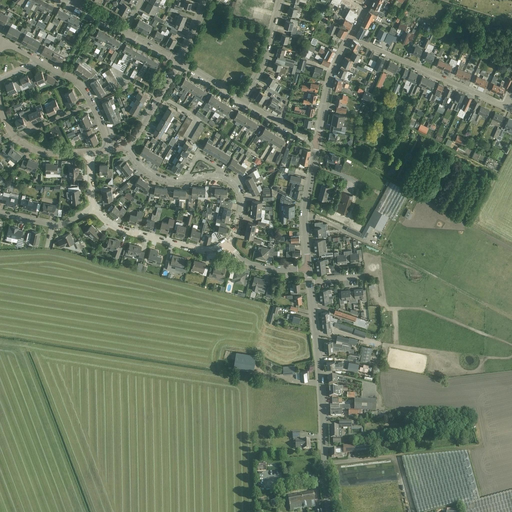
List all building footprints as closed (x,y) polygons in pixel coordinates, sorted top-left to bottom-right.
[(31,9),(35,0),(28,0),(31,1),(28,7),(26,6),(24,8),(27,10),(25,12),(28,14),(31,9)] [(40,6),(42,0),(35,0),(31,9),(34,10),(37,5),(40,6)] [(45,9),(48,3),(43,0),(42,0),(40,6),(38,8),(42,10),(41,12),(43,13),(45,9)] [(130,6),(131,4),(122,0),(121,0),(120,3),(122,4),(121,7),(129,11),(131,7),(130,6)] [(246,0),(244,8),(250,9),(252,0),(246,0)] [(252,0),(250,9),(255,11),(258,0),(252,0)] [(263,0),(258,0),(255,11),(261,12),(264,0),(263,0)] [(264,0),(261,12),(266,14),(267,14),(267,13),(268,13),(269,10),(268,10),(269,6),(268,6),(270,2),(264,0)] [(389,7),(386,6),(388,1),(387,0),(374,0),(373,3),(371,7),(385,13),(389,7)] [(185,4),(183,4),(181,3),(181,2),(178,1),(177,5),(175,4),(174,8),(182,10),(183,7),(184,7),(190,9),(192,3),(186,1),(185,4)] [(160,8),(158,6),(149,2),(145,10),(154,15),(156,11),(158,12),(160,8)] [(51,12),(54,6),(48,3),(45,9),(51,12)] [(300,13),(302,7),(296,5),(295,8),(290,6),(288,14),(296,16),(297,12),(300,13)] [(358,13),(346,6),(345,5),(344,8),(345,8),(344,11),(355,18),(358,13)] [(127,15),(129,11),(121,7),(120,9),(117,8),(115,11),(124,16),(125,14),(127,15)] [(385,13),(371,7),(369,11),(377,16),(379,14),(383,16),(385,13)] [(62,17),(65,12),(59,9),(56,14),(62,17)] [(353,21),(355,18),(344,11),(341,16),(345,18),(345,17),(346,18),(346,19),(351,22),(351,20),(353,21)] [(373,17),(376,19),(378,16),(377,16),(369,11),(367,14),(361,26),(367,29),(373,17)] [(10,20),(11,17),(13,14),(11,13),(9,16),(5,14),(5,15),(0,12),(0,22),(1,23),(1,22),(7,25),(10,20)] [(67,20),(70,15),(65,12),(62,17),(67,20)] [(180,13),(178,17),(176,15),(174,18),(177,20),(184,23),(187,16),(180,13)] [(70,22),(69,23),(65,31),(67,32),(69,29),(71,27),(72,23),(76,18),(70,15),(67,20),(70,22)] [(337,15),(336,18),(343,22),(342,25),(349,29),(352,23),(337,15)] [(78,26),(81,21),(76,18),(72,23),(78,26)] [(184,23),(177,20),(174,18),(173,21),(176,23),(174,26),(182,29),(184,23)] [(142,30),(146,23),(140,19),(136,27),(142,30)] [(296,27),(298,20),(293,19),(292,22),(286,20),(285,24),(284,27),(292,30),(293,26),(296,27)] [(11,37),(16,28),(11,26),(13,22),(10,20),(7,25),(6,27),(9,29),(6,34),(11,37)] [(339,31),(337,34),(344,38),(348,31),(341,28),(338,26),(326,22),(322,21),(320,20),(319,23),(330,27),(328,34),(334,36),(335,33),(336,29),(339,31)] [(152,26),(146,23),(142,30),(148,34),(152,26)] [(400,24),(398,29),(397,32),(403,34),(400,40),(406,43),(409,38),(411,39),(413,35),(410,34),(405,31),(407,26),(400,24)] [(369,30),(367,29),(361,26),(356,36),(361,39),(364,34),(366,35),(369,30)] [(19,34),(22,35),(26,29),(23,27),(21,31),(16,28),(11,37),(16,39),(19,34)] [(160,40),(164,34),(167,36),(170,31),(167,29),(163,27),(161,29),(162,30),(161,33),(157,31),(154,37),(160,40)] [(391,27),(389,33),(395,35),(397,30),(391,27)] [(173,47),(176,42),(177,40),(173,38),(175,34),(177,31),(171,28),(170,31),(173,33),(171,36),(170,36),(166,44),(173,47)] [(26,45),(31,36),(32,33),(28,31),(28,30),(26,29),(22,35),(24,37),(22,42),(26,45)] [(384,40),(388,32),(380,29),(376,37),(384,40)] [(98,45),(104,33),(99,30),(98,32),(95,31),(91,36),(95,38),(96,36),(99,38),(97,41),(95,40),(93,43),(98,45)] [(388,32),(384,40),(387,42),(391,44),(391,45),(393,41),(395,35),(389,33),(388,32)] [(103,48),(105,46),(110,36),(104,33),(98,45),(96,48),(100,50),(101,47),(103,48)] [(280,41),(285,43),(290,44),(291,41),(288,40),(289,36),(282,34),(280,41)] [(31,47),(36,39),(31,36),(26,45),(26,46),(28,47),(29,46),(31,47)] [(110,49),(115,39),(110,36),(105,46),(110,49)] [(41,42),(36,39),(31,47),(36,50),(41,42)] [(118,48),(121,42),(115,39),(110,49),(113,50),(115,47),(118,48)] [(359,51),(362,45),(353,40),(349,47),(357,51),(357,50),(359,51)] [(46,55),(52,45),(50,44),(48,47),(45,46),(46,45),(43,43),(40,49),(43,50),(41,53),(46,55)] [(432,61),(434,55),(435,54),(435,53),(431,52),(434,46),(428,44),(428,43),(426,48),(425,52),(427,53),(425,58),(432,61)] [(419,56),(422,50),(423,48),(417,45),(414,44),(412,48),(414,49),(413,53),(419,56)] [(51,58),(55,51),(52,49),(54,46),(52,45),(46,55),(51,58)] [(126,59),(132,48),(126,45),(123,51),(125,52),(121,60),(124,61),(126,59)] [(283,57),(285,49),(291,51),(292,48),(283,45),(282,48),(279,47),(277,55),(283,57)] [(333,57),(336,52),(329,48),(328,50),(325,49),(325,47),(322,45),(320,50),(333,57)] [(56,61),(61,50),(60,50),(60,49),(57,47),(55,51),(51,58),(56,61)] [(132,60),(134,57),(137,51),(132,48),(126,59),(129,61),(130,59),(132,60)] [(65,61),(69,54),(61,50),(56,61),(61,63),(62,60),(65,61)] [(331,61),(333,57),(320,50),(319,52),(325,55),(324,57),(331,61)] [(139,60),(142,54),(137,51),(134,57),(137,58),(135,62),(132,60),(131,63),(133,64),(130,69),(133,70),(134,70),(139,60)] [(350,58),(359,62),(363,56),(354,51),(350,58)] [(145,62),(148,57),(142,54),(139,60),(145,62)] [(328,67),(331,62),(320,56),(317,54),(315,57),(318,59),(322,61),(321,63),(328,67)] [(80,75),(86,68),(83,65),(84,64),(82,63),(84,61),(79,57),(73,66),(76,68),(74,70),(80,75)] [(144,72),(147,66),(148,64),(150,65),(153,60),(148,57),(145,62),(140,70),(144,72)] [(349,69),(353,61),(345,57),(341,65),(349,69)] [(379,57),(374,68),(375,68),(374,69),(374,70),(378,72),(379,71),(379,70),(380,70),(385,60),(379,57)] [(300,58),(297,68),(304,70),(307,60),(300,58)] [(156,69),(159,63),(153,60),(150,65),(148,69),(151,70),(153,67),(156,69)] [(371,65),(370,67),(365,65),(364,68),(372,71),(376,62),(371,60),(369,64),(371,65)] [(443,69),(446,63),(439,60),(436,66),(443,69)] [(273,68),(279,70),(279,72),(285,74),(287,69),(280,67),(281,64),(275,62),(273,68)] [(398,66),(390,62),(386,70),(395,73),(395,72),(399,74),(401,68),(398,67),(398,66)] [(462,77),(465,71),(462,69),(464,64),(461,62),(458,68),(455,74),(462,77)] [(452,65),(446,63),(443,69),(450,72),(452,65)] [(321,75),(323,70),(323,69),(312,66),(311,68),(314,69),(313,73),(321,75)] [(485,73),(486,71),(482,69),(482,71),(480,71),(481,69),(478,67),(476,72),(479,73),(478,74),(481,75),(480,77),(477,76),(474,82),(478,84),(478,83),(480,84),(485,73)] [(91,78),(96,73),(97,72),(92,68),(91,70),(90,69),(89,70),(86,68),(80,75),(86,79),(88,77),(91,79),(91,78)] [(340,68),(337,75),(345,78),(348,80),(351,73),(347,71),(340,68)] [(405,83),(410,71),(405,69),(402,77),(404,78),(403,81),(405,83)] [(414,82),(417,74),(411,71),(410,71),(405,83),(409,85),(410,82),(409,81),(409,80),(414,82)] [(471,74),(465,71),(462,77),(469,80),(471,74)] [(44,77),(44,76),(42,72),(35,75),(38,83),(45,80),(46,83),(47,82),(53,85),(56,79),(47,75),(44,77)] [(387,74),(383,72),(378,83),(382,85),(387,74)] [(94,88),(100,84),(104,82),(101,77),(99,78),(96,73),(91,78),(93,81),(91,83),(94,88)] [(488,81),(485,79),(486,77),(487,77),(489,74),(485,73),(480,84),(482,85),(482,86),(485,87),(488,81)] [(30,88),(36,85),(33,78),(30,80),(28,75),(21,78),(24,86),(28,84),(30,88)] [(270,88),(274,90),(275,91),(278,84),(275,82),(276,79),(270,75),(266,82),(271,85),(270,88)] [(494,75),(492,79),(488,88),(491,89),(491,90),(494,91),(497,92),(500,83),(495,80),(496,77),(494,75)] [(424,89),(429,79),(422,76),(419,84),(422,86),(421,88),(424,89)] [(183,92),(190,81),(185,78),(181,85),(184,87),(182,91),(183,92)] [(346,83),(346,82),(344,81),(336,78),(334,84),(348,88),(349,84),(346,83)] [(431,90),(433,86),(435,82),(429,79),(424,89),(423,93),(425,94),(428,88),(431,90)] [(505,82),(501,80),(500,83),(497,92),(499,93),(498,93),(502,95),(505,88),(503,87),(505,82)] [(22,89),(18,81),(13,83),(13,82),(6,85),(10,93),(16,90),(17,91),(22,89)] [(180,98),(183,100),(185,97),(184,96),(188,90),(191,91),(195,84),(190,81),(183,92),(180,98)] [(318,91),(319,84),(311,83),(310,87),(302,86),(301,90),(306,91),(306,90),(313,91),(313,90),(318,91)] [(439,83),(437,87),(434,94),(431,100),(430,102),(433,103),(437,95),(440,96),(444,86),(439,83)] [(96,92),(103,88),(100,84),(94,88),(96,92)] [(110,84),(103,88),(96,92),(99,97),(106,93),(105,91),(112,87),(110,84)] [(193,98),(200,87),(195,84),(191,91),(194,93),(192,97),(193,98)] [(348,88),(334,84),(332,89),(341,91),(341,90),(345,91),(351,94),(352,91),(348,89),(348,88)] [(205,91),(202,89),(200,87),(193,98),(192,101),(194,102),(196,99),(199,100),(200,98),(201,98),(205,91)] [(447,87),(442,99),(440,103),(439,106),(437,111),(443,113),(445,108),(442,107),(447,96),(449,97),(452,89),(447,87)] [(69,101),(65,103),(67,107),(75,103),(73,100),(76,98),(73,90),(68,92),(65,93),(69,101)] [(139,91),(136,96),(138,97),(144,101),(147,96),(139,91)] [(260,91),(259,93),(256,98),(262,102),(264,99),(268,101),(270,97),(260,91)] [(373,94),(372,94),(365,91),(362,98),(370,101),(373,94)] [(455,99),(456,99),(455,102),(457,103),(454,110),(458,111),(462,102),(461,101),(464,95),(458,92),(455,99)] [(315,102),(316,98),(317,94),(311,93),(310,98),(307,98),(307,100),(304,100),(303,103),(309,104),(310,101),(315,102)] [(209,110),(210,108),(217,98),(212,95),(205,106),(208,107),(207,109),(209,110)] [(276,111),(280,113),(284,107),(285,105),(287,106),(289,101),(289,100),(282,95),(281,98),(279,100),(274,110),(276,111)] [(467,96),(464,104),(462,107),(461,107),(460,110),(465,113),(472,98),(467,96)] [(142,106),(144,101),(138,97),(135,102),(142,106)] [(345,101),(346,99),(343,98),(337,97),(335,105),(341,106),(342,101),(345,101)] [(109,99),(102,102),(104,107),(104,108),(112,104),(115,103),(112,98),(109,99)] [(216,110),(222,101),(217,98),(210,108),(212,110),(213,109),(216,110)] [(274,110),(279,100),(276,98),(274,101),(272,100),(268,106),(272,108),(271,108),(274,110)] [(50,102),(51,104),(49,105),(48,103),(45,104),(45,105),(49,115),(56,112),(56,110),(59,108),(55,100),(50,102)] [(480,102),(475,100),(471,107),(474,108),(472,112),(471,111),(468,119),(471,120),(480,102)] [(220,114),(227,104),(222,101),(216,110),(215,111),(220,114)] [(139,110),(142,106),(135,102),(132,107),(139,110)] [(43,117),(42,115),(41,112),(44,111),(41,104),(35,106),(37,110),(34,111),(38,120),(43,117)] [(114,109),(112,104),(104,108),(107,113),(114,109)] [(232,107),(228,105),(227,104),(220,114),(222,116),(222,115),(229,119),(234,111),(230,109),(232,107)] [(301,111),(301,113),(304,114),(307,115),(313,116),(314,108),(308,107),(305,106),(304,111),(301,111)] [(478,113),(478,114),(475,113),(473,119),(471,122),(477,124),(478,121),(481,114),(486,117),(489,110),(481,106),(478,113)] [(136,115),(139,110),(132,107),(129,111),(136,115)] [(169,107),(166,112),(173,116),(176,111),(169,107)] [(38,120),(34,111),(31,113),(30,109),(25,111),(27,118),(30,117),(33,122),(38,120)] [(116,114),(114,109),(107,113),(109,118),(116,114)] [(402,117),(398,115),(400,112),(395,110),(392,116),(394,118),(400,121),(402,117)] [(25,122),(29,121),(27,118),(25,111),(19,113),(21,118),(15,120),(19,128),(26,125),(25,122)] [(238,111),(234,118),(237,120),(235,124),(237,125),(243,114),(242,113),(238,111)] [(82,113),(82,112),(74,116),(76,119),(79,117),(82,123),(90,119),(88,113),(83,115),(82,113)] [(170,121),(173,116),(166,112),(163,117),(170,121)] [(495,113),(492,119),(491,123),(499,126),(503,116),(495,113)] [(118,119),(116,114),(109,118),(111,123),(112,122),(114,125),(121,122),(119,119),(118,119)] [(244,124),(248,117),(243,114),(237,125),(239,126),(241,122),(244,124)] [(346,126),(342,125),(343,121),(344,121),(345,116),(334,114),(332,123),(330,130),(345,133),(346,126)] [(167,126),(170,121),(163,117),(160,122),(167,126)] [(247,131),(253,120),(248,117),(244,124),(247,126),(245,130),(247,131)] [(305,118),(304,126),(311,127),(312,120),(305,118)] [(93,124),(90,119),(82,123),(78,124),(82,132),(91,128),(89,129),(88,126),(93,124)] [(253,120),(247,131),(249,132),(251,129),(254,131),(258,124),(255,121),(254,121),(253,120)] [(163,132),(167,126),(160,122),(156,127),(163,132)] [(425,134),(429,127),(427,126),(426,127),(421,125),(418,130),(425,134)] [(160,137),(163,132),(156,127),(153,133),(160,137)] [(264,141),(270,131),(265,128),(261,135),(259,137),(257,135),(253,142),(256,144),(259,138),(264,141)] [(93,135),(91,129),(84,133),(86,138),(87,138),(90,145),(98,141),(95,134),(93,135)] [(43,136),(47,145),(62,139),(58,130),(43,136)] [(271,141),(275,134),(270,131),(264,141),(265,142),(268,139),(271,141)] [(337,134),(337,133),(333,132),(333,134),(330,133),(329,139),(333,140),(332,144),(341,138),(342,139),(347,135),(342,134),(338,134),(338,135),(337,134)] [(271,151),(280,137),(275,134),(271,141),(268,145),(271,147),(269,151),(271,152),(271,151)] [(281,147),(285,140),(280,137),(271,151),(273,152),(275,149),(278,145),(281,147)] [(208,151),(212,145),(214,142),(209,139),(203,149),(208,151)] [(186,142),(183,147),(190,151),(193,146),(186,142)] [(212,154),(216,147),(212,145),(208,151),(212,154)] [(145,157),(149,150),(150,149),(149,148),(145,146),(140,154),(145,157)] [(4,147),(0,152),(6,157),(7,156),(11,158),(10,160),(8,162),(13,166),(16,162),(21,155),(17,152),(16,153),(11,149),(9,151),(4,147)] [(187,156),(190,151),(183,147),(179,153),(186,157),(187,156)] [(217,157),(221,150),(216,147),(212,154),(217,157)] [(292,156),(291,160),(296,161),(296,158),(300,159),(309,161),(311,151),(310,151),(304,149),(301,148),(300,149),(300,152),(300,153),(301,153),(301,156),(296,155),(296,157),(292,156)] [(150,159),(154,153),(149,150),(145,157),(150,159)] [(222,160),(226,153),(221,150),(217,157),(222,160)] [(185,162),(188,157),(187,156),(186,157),(179,153),(179,152),(176,157),(185,162)] [(283,153),(280,152),(275,162),(279,164),(283,153)] [(154,162),(158,155),(154,153),(150,159),(154,162)] [(226,153),(222,160),(227,162),(231,156),(226,153)] [(329,153),(329,156),(328,156),(327,162),(335,163),(335,159),(339,160),(339,157),(334,156),(335,154),(329,153)] [(159,165),(163,158),(158,155),(154,162),(159,165)] [(182,167),(185,162),(176,157),(175,157),(172,162),(175,163),(182,167)] [(233,169),(235,165),(237,162),(238,160),(233,158),(228,166),(233,169)] [(291,160),(290,164),(296,165),(297,162),(300,162),(299,163),(300,163),(299,166),(304,167),(305,164),(308,165),(309,161),(300,159),(296,158),(296,161),(291,160)] [(23,160),(20,167),(25,169),(25,167),(35,171),(39,163),(29,159),(28,162),(23,160)] [(115,166),(117,169),(116,170),(120,174),(123,172),(130,166),(127,162),(125,163),(122,161),(115,166)] [(238,171),(241,165),(237,162),(235,165),(233,169),(238,171)] [(179,173),(182,167),(175,163),(172,169),(168,166),(166,169),(175,174),(176,172),(179,173)] [(242,174),(247,166),(242,163),(241,165),(238,171),(242,174)] [(46,175),(46,176),(47,176),(50,176),(51,175),(51,173),(58,173),(58,176),(61,176),(61,168),(58,168),(58,165),(51,165),(51,164),(46,164),(46,173),(46,175)] [(100,164),(100,172),(100,173),(100,176),(101,177),(103,177),(104,176),(104,173),(106,173),(106,178),(113,178),(113,172),(113,169),(108,169),(108,164),(100,164)] [(133,171),(130,166),(123,172),(126,176),(125,176),(127,179),(133,174),(131,172),(133,171)] [(79,174),(79,172),(79,167),(70,167),(70,181),(75,181),(79,181),(82,180),(82,174),(79,174)] [(248,178),(245,180),(248,185),(255,182),(259,180),(263,178),(262,176),(261,176),(257,170),(253,172),(255,175),(252,177),(248,178)] [(300,183),(301,178),(291,176),(290,181),(296,183),(295,189),(293,189),(292,189),(291,190),(290,195),(290,196),(291,196),(300,198),(302,190),(301,190),(302,186),(299,185),(300,183)] [(140,187),(144,180),(140,177),(138,179),(136,177),(132,183),(135,185),(135,184),(138,186),(137,187),(137,186),(134,190),(136,192),(140,187)] [(149,183),(144,180),(140,187),(144,190),(142,192),(145,194),(150,186),(148,185),(149,183)] [(391,182),(368,223),(373,226),(381,230),(389,217),(393,219),(408,191),(391,182)] [(257,186),(250,190),(253,195),(259,191),(262,190),(260,185),(257,186)] [(103,193),(104,195),(112,194),(111,188),(108,189),(107,186),(101,187),(102,193),(103,193)] [(160,195),(161,187),(156,186),(155,188),(152,187),(151,189),(149,196),(154,197),(154,194),(160,195)] [(208,199),(209,186),(206,186),(206,188),(199,188),(198,198),(205,199),(205,198),(208,199)] [(212,186),(212,190),(211,198),(214,198),(215,196),(221,197),(221,188),(221,187),(212,186)] [(327,196),(328,193),(330,188),(323,186),(319,199),(329,201),(330,197),(327,196)] [(68,191),(70,191),(72,204),(72,203),(80,202),(80,203),(81,203),(79,190),(75,190),(75,187),(68,188),(68,191)] [(167,189),(161,187),(160,195),(166,196),(165,198),(169,199),(170,191),(167,191),(167,189)] [(193,187),(193,188),(190,187),(189,190),(189,197),(192,197),(192,198),(198,198),(199,188),(193,187)] [(232,200),(231,200),(229,200),(228,200),(228,201),(226,201),(224,201),(224,196),(227,197),(227,189),(221,188),(221,197),(220,204),(232,206),(233,203),(232,202),(232,201),(232,200)] [(180,198),(180,190),(174,189),(174,192),(170,191),(169,199),(174,200),(174,197),(180,198)] [(189,198),(189,197),(189,190),(186,189),(186,190),(180,190),(180,198),(189,198)] [(347,214),(352,195),(341,191),(335,211),(347,214)] [(4,192),(2,200),(2,201),(2,200),(6,201),(6,204),(16,207),(19,196),(4,192)] [(113,199),(112,194),(104,195),(104,198),(102,198),(103,204),(110,203),(110,200),(113,199)] [(38,202),(25,199),(25,197),(25,196),(22,195),(21,204),(23,205),(23,208),(32,210),(36,211),(38,202)] [(281,205),(280,211),(281,211),(281,223),(286,223),(286,216),(294,216),(295,205),(291,205),(291,202),(292,199),(285,195),(284,198),(284,205),(281,205)] [(250,205),(250,208),(265,210),(265,207),(262,207),(262,202),(252,201),(252,206),(250,205)] [(44,203),(42,211),(47,212),(46,214),(54,215),(56,206),(44,203)] [(231,209),(232,206),(220,204),(219,207),(220,207),(219,212),(230,215),(232,209),(231,209)] [(120,210),(115,206),(110,212),(116,217),(118,215),(121,217),(126,210),(122,207),(120,210)] [(158,207),(157,208),(157,211),(156,215),(153,214),(151,220),(147,219),(145,226),(152,228),(154,221),(159,222),(161,213),(162,208),(161,207),(158,207)] [(265,214),(265,210),(250,208),(250,211),(251,211),(251,216),(262,217),(261,221),(266,223),(269,223),(270,220),(264,219),(265,214)] [(143,213),(138,211),(137,215),(131,214),(129,222),(136,224),(137,221),(141,222),(143,213)] [(230,215),(219,212),(218,212),(216,222),(220,223),(226,224),(227,221),(229,221),(230,215)] [(168,223),(162,221),(160,230),(168,232),(169,229),(172,229),(174,220),(170,219),(168,223)] [(186,227),(182,225),(183,223),(177,221),(175,229),(177,229),(176,234),(184,236),(186,227)] [(248,222),(246,229),(255,231),(257,224),(248,222)] [(315,228),(314,228),(315,235),(316,235),(316,238),(327,237),(326,230),(328,230),(327,223),(323,224),(323,222),(315,222),(315,228)] [(226,234),(227,228),(226,227),(226,225),(226,224),(220,223),(220,226),(219,226),(218,231),(215,230),(214,231),(218,239),(222,236),(223,233),(226,234)] [(195,230),(196,228),(197,228),(198,226),(198,225),(194,224),(193,225),(193,227),(190,237),(198,239),(201,231),(195,230)] [(86,232),(95,240),(102,233),(98,230),(97,231),(92,225),(89,229),(88,228),(88,229),(86,232)] [(17,245),(22,246),(24,238),(21,237),(22,230),(18,229),(18,228),(12,226),(12,227),(9,227),(7,237),(12,238),(12,237),(19,239),(17,245)] [(253,239),(255,231),(246,229),(245,237),(253,239)] [(38,239),(40,233),(32,231),(32,233),(28,232),(26,241),(30,242),(34,243),(34,244),(34,245),(36,245),(37,245),(37,244),(38,244),(39,240),(38,239)] [(214,242),(218,239),(214,231),(212,232),(211,235),(206,233),(206,235),(203,235),(202,240),(204,241),(210,243),(211,241),(214,242)] [(66,246),(70,244),(71,245),(74,244),(74,243),(74,242),(70,233),(62,236),(63,238),(58,241),(61,247),(66,245),(66,246)] [(300,242),(299,236),(290,237),(291,239),(286,240),(286,242),(287,242),(287,243),(296,242),(296,244),(299,243),(299,242),(300,242)] [(109,238),(106,247),(114,250),(112,255),(118,257),(122,248),(119,246),(120,242),(116,240),(115,241),(109,238)] [(326,246),(326,240),(315,241),(315,243),(313,243),(314,248),(326,246)] [(130,245),(129,250),(128,251),(127,251),(125,256),(128,256),(128,257),(129,257),(130,257),(131,258),(132,257),(133,254),(139,256),(138,259),(142,260),(144,253),(140,252),(142,247),(137,246),(137,247),(130,245)] [(327,253),(326,246),(314,248),(314,252),(317,252),(317,254),(321,254),(322,257),(330,256),(333,255),(333,252),(327,253)] [(267,256),(269,249),(262,247),(261,250),(258,250),(257,253),(256,253),(255,257),(260,259),(260,258),(264,259),(265,256),(266,257),(267,255),(267,256)] [(295,251),(295,247),(289,247),(290,251),(286,251),(287,256),(301,256),(300,251),(295,251)] [(151,249),(148,259),(153,260),(152,264),(160,266),(162,257),(157,256),(158,251),(151,249)] [(356,262),(355,253),(352,253),(351,250),(348,251),(349,261),(351,261),(351,263),(356,262)] [(343,264),(341,255),(339,255),(338,252),(334,252),(335,263),(338,262),(338,264),(343,264)] [(167,261),(165,267),(169,268),(170,265),(183,268),(186,258),(173,255),(171,262),(167,261)] [(328,259),(317,260),(318,262),(316,263),(316,267),(325,266),(325,263),(328,263),(328,259)] [(194,261),(192,269),(203,272),(203,274),(206,275),(208,268),(205,267),(206,263),(194,261)] [(212,276),(219,278),(218,280),(223,281),(224,278),(223,278),(225,269),(221,268),(221,269),(219,268),(219,267),(215,266),(214,271),(211,270),(209,277),(212,277),(212,276)] [(235,271),(233,278),(239,280),(238,282),(243,283),(243,285),(246,286),(247,280),(244,279),(246,273),(235,271)] [(254,277),(252,285),(258,286),(257,291),(261,292),(261,290),(265,291),(267,283),(263,282),(264,279),(254,277)] [(292,283),(292,287),(290,287),(291,295),(295,294),(301,293),(300,290),(301,290),(300,283),(292,283)] [(319,293),(320,297),(332,296),(331,289),(321,290),(321,292),(319,293)] [(363,289),(359,289),(360,298),(362,298),(363,301),(367,301),(365,290),(363,291),(363,289)] [(353,302),(352,292),(350,292),(350,290),(345,291),(346,300),(349,299),(349,303),(353,302)] [(301,295),(295,296),(295,294),(291,295),(286,295),(284,295),(284,298),(287,298),(287,299),(295,298),(295,304),(302,303),(301,295)] [(333,302),(332,298),(333,298),(333,296),(332,296),(320,297),(320,302),(322,301),(322,304),(333,302)] [(273,305),(273,308),(268,323),(272,324),(275,313),(278,313),(279,307),(273,305)] [(334,314),(342,317),(355,321),(357,317),(356,317),(336,310),(334,314)] [(329,312),(321,313),(322,321),(330,320),(331,320),(337,322),(338,319),(333,317),(332,315),(330,314),(329,312)] [(300,323),(302,316),(287,313),(287,315),(288,315),(286,319),(300,323)] [(366,335),(367,332),(352,327),(331,321),(322,322),(323,332),(331,331),(331,327),(334,326),(339,328),(339,329),(365,338),(366,335)] [(349,337),(349,338),(337,335),(336,340),(337,340),(342,341),(352,344),(357,345),(358,339),(349,337)] [(333,346),(325,347),(325,353),(335,352),(335,351),(339,350),(340,350),(341,350),(346,352),(347,350),(349,351),(350,351),(351,349),(351,348),(350,348),(350,346),(348,346),(342,344),(341,348),(339,347),(333,346)] [(369,364),(375,366),(376,362),(370,361),(372,348),(363,346),(360,361),(369,363),(369,364)] [(254,372),(256,357),(256,355),(236,352),(234,369),(254,372)] [(349,362),(348,369),(357,371),(359,364),(349,362)] [(283,366),(283,375),(296,374),(296,373),(296,365),(283,366)] [(300,372),(300,373),(301,381),(309,380),(308,371),(300,372)] [(343,387),(340,387),(329,388),(330,397),(338,397),(338,396),(340,396),(341,395),(341,390),(343,390),(343,387)] [(376,411),(376,401),(361,400),(355,400),(354,411),(363,411),(364,411),(371,411),(376,411)] [(338,431),(338,426),(331,426),(331,438),(334,438),(334,439),(333,439),(333,444),(341,443),(341,438),(342,438),(342,431),(341,431),(338,431)] [(296,449),(303,449),(303,450),(311,449),(310,440),(303,441),(300,441),(300,439),(296,439),(296,441),(296,449)] [(355,445),(343,446),(343,453),(355,453),(355,445)] [(341,457),(341,449),(331,450),(332,458),(341,457)] [(480,500),(467,451),(402,457),(408,482),(416,511),(424,511),(436,509),(460,502),(461,505),(480,500)] [(290,511),(294,511),(294,510),(303,508),(303,509),(315,507),(313,491),(287,496),(290,511)] [(511,511),(511,491),(480,500),(461,505),(463,511),(511,511)] [(277,499),(270,501),(272,507),(279,505),(277,499)]
